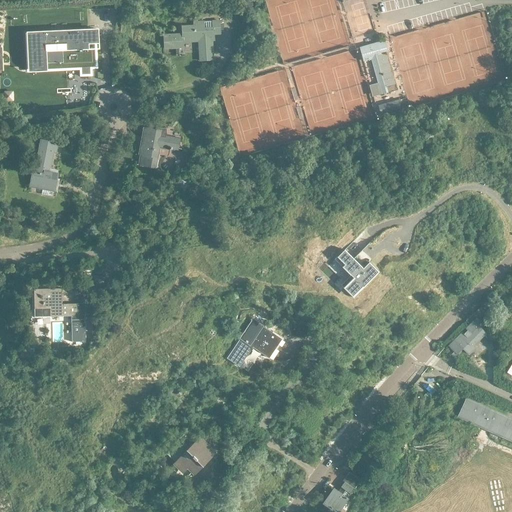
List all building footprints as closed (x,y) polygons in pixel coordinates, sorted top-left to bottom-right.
[(182,27),(182,33),(163,34),(164,49),(184,48),(184,42),(199,41),(200,61),(213,60),(212,40),(214,40),(214,34),(220,34),(219,21),(193,22),(193,26),(182,27)] [(98,30),(27,33),(28,72),(80,70),(80,76),(92,76),(92,70),(98,69),(97,43),(99,43),(98,30)] [(372,97),(397,90),(387,55),(388,54),(384,40),(359,47),(363,61),(371,59),(377,83),(369,85),(372,97)] [(380,114),(402,108),(400,99),(378,105),(380,114)] [(167,127),(147,128),(144,128),(139,154),(140,154),(138,165),(154,168),(158,145),(170,147),(169,150),(171,151),(172,149),(177,150),(180,139),(166,136),(166,133),(166,128),(168,128),(167,127)] [(40,140),(39,149),(34,172),(32,171),(30,187),(42,189),(41,194),(52,196),(53,191),(55,192),(58,173),(49,172),(49,168),(48,168),(49,161),(51,161),(53,152),(56,153),(58,143),(40,140)] [(194,160),(187,159),(185,166),(193,167),(194,160)] [(344,250),(337,258),(345,266),(343,267),(354,278),(344,288),(354,298),(379,272),(369,262),(363,268),(344,250)] [(61,289),(33,289),(33,317),(72,317),(73,342),(86,341),(85,304),(61,305),(61,289)] [(240,339),(227,358),(239,366),(252,346),(269,357),(281,339),(261,326),(262,324),(260,323),(252,318),(239,338),(240,339)] [(478,326),(473,321),(465,329),(467,330),(463,334),(462,332),(449,346),(454,351),(451,354),(454,358),(462,348),(468,354),(474,348),(472,346),(484,334),(486,335),(492,329),(484,321),(479,327),(478,326)] [(497,340),(491,345),(496,350),(502,344),(497,340)] [(511,418),(466,397),(457,417),(511,442),(511,418)] [(165,453),(177,464),(168,474),(182,488),(181,489),(190,497),(199,487),(191,478),(215,454),(198,438),(194,442),(184,433),(165,453)] [(342,481),(344,482),(340,487),(337,492),(334,490),(324,503),(336,511),(337,511),(360,480),(349,472),(342,481)] [(219,485),(208,487),(210,497),(220,496),(219,485)]
